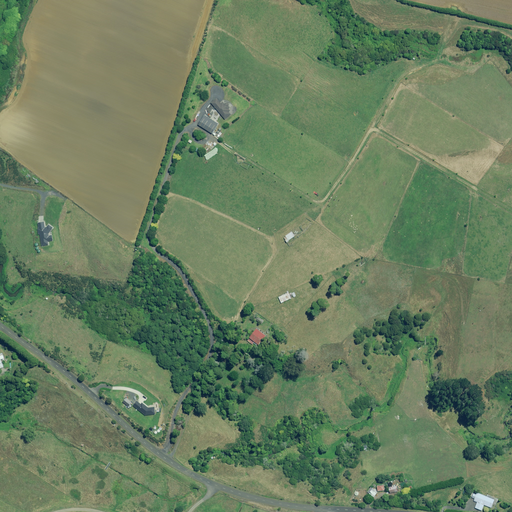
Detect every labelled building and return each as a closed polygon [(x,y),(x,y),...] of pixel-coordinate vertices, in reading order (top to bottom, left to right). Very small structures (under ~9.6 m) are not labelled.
[(211,103),(225,119),(231,113),(230,112),(231,111),(229,108),(230,107),(230,106),(231,105),(228,101),(225,103),(223,101),(222,103),(221,102),(221,103),(217,98),(211,103)] [(219,124),(205,115),(198,125),(213,134),(219,124)] [(49,237),(49,222),(42,222),(41,237),(49,237)] [(295,236),(292,232),(286,236),(286,237),(284,238),(287,242),(295,236)] [(292,299),(288,291),(287,292),(288,293),(279,297),(282,303),(292,299)] [(252,345),(254,341),(259,345),(266,336),(257,329),(250,337),(247,341),(252,345)] [(375,490),(372,487),(368,492),(374,497),(377,493),(374,491),(375,490)] [(494,500),(477,493),(476,495),(474,494),(472,498),(475,499),(474,501),(477,502),(475,508),(482,511),(484,505),(491,508),(494,500)]
